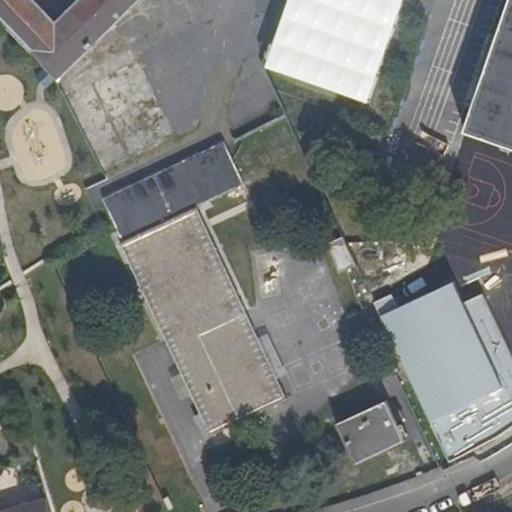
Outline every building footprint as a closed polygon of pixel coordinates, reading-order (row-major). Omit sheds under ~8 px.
[(0,0),(0,4),(50,58),(58,74),(88,39),(121,5),(125,0),(0,0)] [(511,0),(508,0),(464,130),(511,146),(511,0)] [(212,201),(132,235),(215,430),(294,396),(212,201)] [(325,243),(336,272),(354,263),(341,235),(325,243)] [(384,385),(334,411),(358,460),(409,436),(402,421),(405,419),(400,408),(396,410),(384,385)] [(52,511),(49,500),(12,511),(52,511)]
